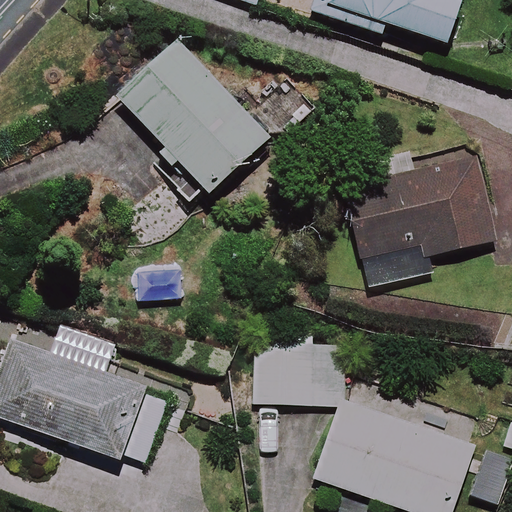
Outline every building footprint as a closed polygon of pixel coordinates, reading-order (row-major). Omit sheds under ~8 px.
[(259,0),(227,0),(256,10),(259,0)] [(317,0),(312,15),(381,40),(385,28),(446,50),(461,6),(451,3),(452,0),(317,0)] [(269,144),(177,45),(117,101),(209,200),(269,144)] [(428,163),(413,166),(411,154),(353,166),(358,191),(347,194),(367,293),(430,280),(426,260),(492,246),(473,154),(428,163)] [(335,412),(309,478),(401,511),(456,511),(488,426),(355,382),(350,348),(251,346),(250,407),(335,412)] [(167,402),(13,347),(0,383),(0,422),(142,473),(167,402)]
